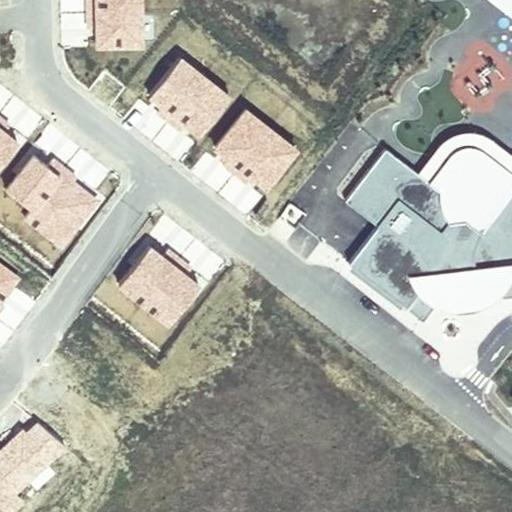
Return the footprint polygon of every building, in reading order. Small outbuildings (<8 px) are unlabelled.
[(91,0),(92,19),(100,19),(101,36),(145,35),(143,0),(91,0)] [(154,85),(166,95),(161,102),(186,121),(191,114),(204,125),(234,87),(183,47),(154,85)] [(221,138),(234,147),(228,154),(253,173),(258,166),(271,176),(301,138),(250,100),(221,138)] [(9,125),(14,118),(0,107),(0,164),(22,135),(9,125)] [(438,184),(441,175),(386,137),(346,187),(379,211),(352,250),(425,306),(450,267),(479,262),(484,269),(491,274),(502,278),(511,280),(511,177),(481,219),(469,207),(446,204),(439,193),(438,184)] [(37,202),(31,210),(67,238),(102,193),(77,174),(81,170),(57,152),(54,156),(42,147),(13,184),(37,202)] [(206,277),(192,267),(197,260),(173,242),(168,248),(155,238),(125,277),(176,316),(206,277)] [(22,269),(0,252),(0,310),(9,298),(4,294),(22,269)]
